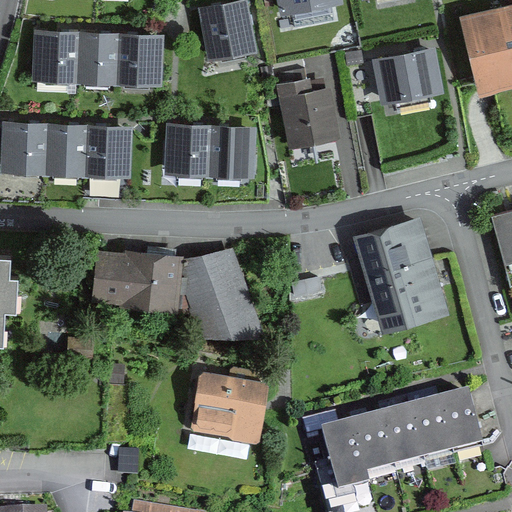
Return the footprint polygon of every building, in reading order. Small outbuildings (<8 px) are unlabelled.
[(331,0),(272,0),(275,14),(332,4),(331,0)] [(239,3),(193,12),(203,63),(249,54),(239,3)] [(511,7),(467,19),(485,92),(511,85),(511,7)] [(70,36),(29,34),(27,83),(67,85),(70,36)] [(114,38),(70,36),(67,85),(112,87),(114,38)] [(154,40),(114,38),(112,87),(153,89),(154,40)] [(435,49),(377,62),(386,106),(445,93),(435,49)] [(314,78),(281,85),(294,148),(342,138),(331,89),(317,92),(314,78)] [(46,127),(7,126),(5,175),(46,176),(46,127)] [(213,127),(170,126),(168,171),(211,174),(213,127)] [(90,127),(46,127),(46,176),(89,176),(90,127)] [(131,128),(90,127),(89,176),(130,177),(131,128)] [(257,129),(213,127),(211,174),(256,175),(257,129)] [(511,215),(494,221),(506,264),(511,262),(511,215)] [(420,219),(361,237),(390,330),(448,312),(420,219)] [(232,248),(183,262),(208,340),(256,326),(232,248)] [(183,262),(104,253),(99,297),(178,306),(183,262)] [(0,340),(7,341),(9,308),(19,308),(20,280),(11,279),(12,260),(0,259),(0,340)] [(208,371),(197,425),(259,438),(270,383),(208,371)] [(460,461),(488,453),(473,395),(445,403),(460,461)] [(431,468),(460,461),(445,403),(415,410),(431,468)] [(335,409),(305,417),(308,429),(338,422),(335,409)] [(403,475),(431,468),(415,410),(389,417),(403,475)] [(375,482),(403,475),(389,417),(359,424),(375,482)] [(347,489),(375,482),(359,424),(332,431),(347,489)]
